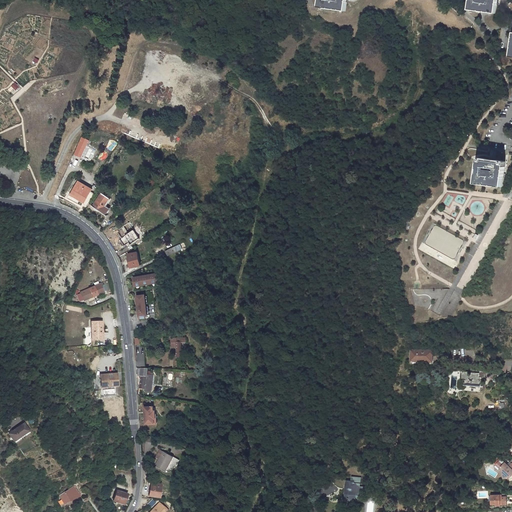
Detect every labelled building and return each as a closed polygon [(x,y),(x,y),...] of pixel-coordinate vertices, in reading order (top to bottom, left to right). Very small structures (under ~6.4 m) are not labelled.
[(347,0),(321,0),(320,8),(345,12),(347,0)] [(497,0),(470,0),(469,10),(496,14),(497,0)] [(11,86),(16,90),(20,86),(16,81),(11,86)] [(74,155),(80,158),(88,141),(82,138),(74,155)] [(504,162),(478,159),(475,183),(501,186),(504,162)] [(78,182),(77,184),(90,192),(92,190),(78,182)] [(90,192),(77,184),(71,195),(89,205),(94,197),(89,195),(90,192)] [(94,206),(98,209),(106,214),(109,210),(104,206),(110,198),(102,193),(94,206)] [(135,229),(122,238),(126,245),(131,242),(132,244),(141,238),(135,229)] [(139,253),(130,255),(134,268),(142,266),(139,253)] [(157,274),(134,278),(135,286),(158,282),(157,274)] [(102,282),(82,291),(86,299),(106,290),(102,282)] [(145,295),(137,296),(141,316),(148,315),(145,295)] [(104,320),(92,321),(94,340),(105,339),(104,320)] [(186,337),(171,338),(171,347),(177,347),(177,357),(182,356),(181,342),(186,341),(186,337)] [(433,350),(411,349),(411,359),(432,361),(433,350)] [(468,372),(461,371),(460,380),(465,380),(464,389),(480,391),(481,378),(485,379),(486,372),(479,371),(479,374),(471,373),(471,376),(467,375),(468,372)] [(119,373),(103,374),(104,387),(120,386),(119,373)] [(142,375),(142,377),(138,377),(138,382),(140,382),(140,383),(141,383),(140,387),(145,388),(147,375),(142,375)] [(155,405),(144,406),(145,424),(156,424),(155,405)] [(23,423),(9,434),(14,441),(28,431),(23,423)] [(174,459),(164,454),(156,467),(166,473),(174,459)] [(502,475),(503,478),(511,476),(511,474),(511,470),(504,463),(500,467),(502,475)] [(361,493),(363,488),(363,486),(361,486),(360,483),(360,477),(351,476),(350,481),(346,481),(346,485),(345,486),(342,484),(344,482),(336,474),(331,481),(337,486),(343,488),(343,489),(342,495),(348,501),(349,501),(358,502),(359,500),(357,500),(359,495),(361,495),(362,494),(361,493)] [(336,487),(338,488),(343,489),(343,488),(337,486),(331,481),(336,487)] [(151,483),(150,486),(148,496),(159,498),(161,488),(161,485),(151,483)] [(74,486),(58,495),(64,504),(80,496),(74,486)] [(126,494),(117,491),(114,501),(119,503),(118,504),(123,505),(126,494)] [(496,505),(500,505),(500,504),(506,504),(506,497),(502,497),(502,495),(498,495),(498,494),(490,494),(490,504),(496,504),(496,505)] [(159,502),(149,511),(162,511),(165,509),(159,502)]
